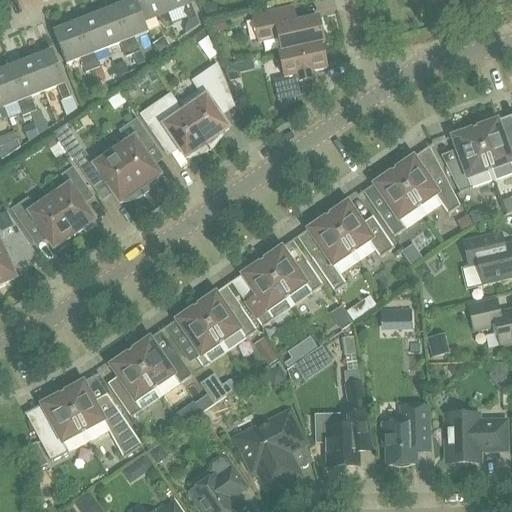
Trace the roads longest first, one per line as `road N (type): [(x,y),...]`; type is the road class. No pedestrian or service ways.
road 1 (residential): [(0,346),(38,328),(384,89)]
road 2 (residential): [(384,89),(433,62),(511,44)]
